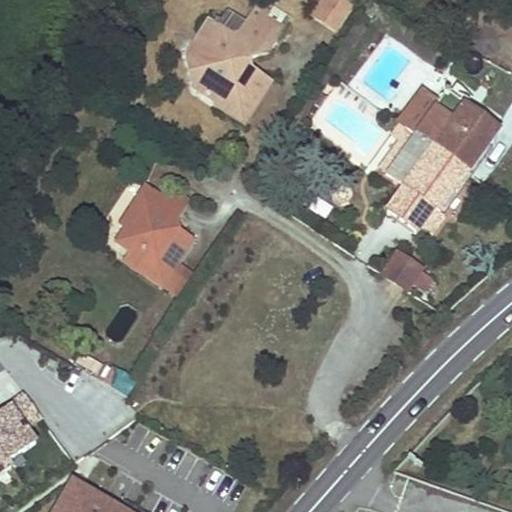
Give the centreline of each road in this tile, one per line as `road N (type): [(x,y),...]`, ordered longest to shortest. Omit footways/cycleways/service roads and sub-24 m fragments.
road 1 (unknown): [(364,451),(329,360),(339,275),(318,247),(291,230),(269,231),(245,253),(167,376)]
road 2 (secondary): [(310,511),(511,302)]
road 3 (residential): [(0,351),(23,348),(86,428),(220,506)]
